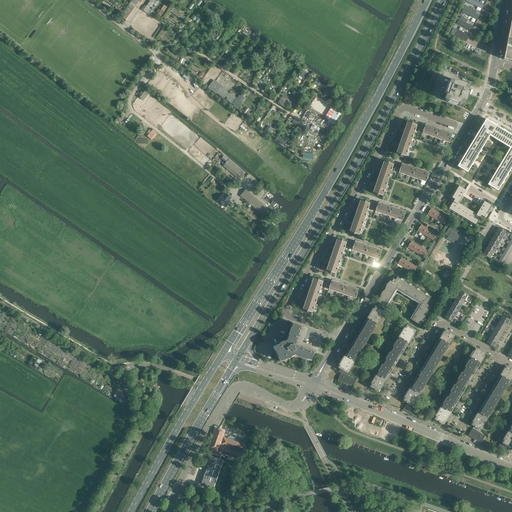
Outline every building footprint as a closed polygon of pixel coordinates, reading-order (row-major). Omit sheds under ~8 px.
[(150,9),(156,0),(155,0),(150,0),(150,2),(149,2),(147,6),(143,11),(149,15),(152,10),(150,9)] [(466,0),(466,1),(481,8),(482,8),(483,6),(483,5),(476,1),(476,0),(466,0)] [(131,11),(135,6),(135,5),(131,2),(124,13),(129,17),(132,12),(131,11)] [(159,10),(158,13),(162,15),(167,8),(164,6),(160,11),(159,10)] [(464,8),(462,12),(476,19),(478,15),(475,14),(476,11),(468,7),(467,10),(464,8)] [(467,20),(461,17),(457,24),(470,30),(472,26),(466,23),(467,20)] [(247,37),(250,33),(251,31),(249,30),(249,29),(248,28),(247,29),(246,28),(243,33),(247,37)] [(469,35),(457,30),(454,36),(466,42),(469,35)] [(186,60),(181,58),(179,62),(184,65),(186,66),(189,62),(185,60),(186,60)] [(208,87),(216,94),(217,92),(224,98),(226,97),(227,98),(230,95),(228,93),(227,94),(220,88),(221,87),(213,81),(208,87)] [(446,92),(444,100),(455,104),(456,103),(463,106),(467,94),(466,94),(469,86),(457,82),(457,83),(449,81),(445,92),(446,92)] [(139,97),(143,100),(148,94),(144,90),(139,97)] [(232,96),(231,94),(230,95),(227,98),(226,99),(232,104),(237,98),(233,95),(232,96)] [(240,95),(237,98),(232,104),(234,105),(233,106),(242,112),(246,107),(242,103),(241,104),(240,103),(244,98),(240,95)] [(328,121),(334,125),(342,112),(331,106),(325,117),(329,119),(328,121)] [(486,120),(458,167),(467,172),(490,134),(511,147),(493,178),(492,178),(488,185),(497,190),(511,166),(511,136),(499,128),(498,129),(495,126),(486,120)] [(407,122),(404,130),(402,138),(411,141),(415,129),(417,124),(412,122),(412,123),(411,124),(407,122)] [(425,124),(424,126),(422,132),(422,133),(435,138),(439,129),(425,124)] [(315,132),(315,133),(317,134),(319,131),(318,131),(320,129),(317,127),(313,125),(312,125),(310,129),(312,130),(312,131),(313,132),(313,131),(314,132),(315,132)] [(156,133),(151,129),(146,135),(151,139),(156,133)] [(435,138),(443,140),(449,143),(450,140),(450,141),(450,139),(452,134),(439,129),(435,138)] [(283,140),(279,137),(278,137),(276,140),(279,143),(279,142),(287,148),(289,146),(283,140)] [(402,138),(396,153),(400,155),(400,156),(400,157),(405,158),(411,141),(402,138)] [(311,150),(310,154),(305,154),(304,158),(314,160),(316,151),(311,150)] [(241,170),(229,160),(227,162),(226,162),(226,163),(224,166),(236,176),(241,170)] [(384,162),(381,170),(378,177),(387,180),(391,169),(392,169),(394,163),(389,161),(388,162),(388,163),(384,162)] [(401,164),(401,166),(399,171),(399,172),(412,177),(415,168),(401,164)] [(415,168),(412,177),(426,182),(426,179),(427,179),(427,178),(429,173),(415,168)] [(378,177),(373,193),(377,194),(377,195),(377,196),(382,197),(387,180),(378,177)] [(265,189),(263,187),(261,185),(254,193),(258,196),(265,189)] [(453,191),(450,196),(454,199),(453,201),(457,204),(458,202),(462,196),(465,190),(457,185),(453,191)] [(246,190),(241,196),(262,215),(268,209),(246,190)] [(224,197),(222,195),(221,197),(220,197),(219,198),(219,199),(218,200),(226,207),(230,202),(229,201),(231,198),(226,194),(224,197)] [(360,201),(357,209),(355,216),(364,219),(368,207),(370,202),(366,200),(365,201),(365,202),(360,201)] [(453,201),(448,209),(475,226),(480,217),(476,215),(474,214),(459,205),(457,204),(453,201)] [(477,213),(476,215),(480,217),(481,215),(481,216),(485,218),(486,218),(489,212),(493,206),(484,201),(480,207),(477,213)] [(378,204),(376,210),(375,211),(389,216),(392,207),(378,202),(378,204)] [(389,216),(395,218),(402,220),(403,218),(404,217),(403,217),(405,212),(392,207),(389,216)] [(431,208),(427,214),(432,217),(436,211),(431,208)] [(436,211),(432,217),(438,221),(441,214),(436,211)] [(441,214),(438,221),(443,224),(446,218),(441,214)] [(355,216),(350,232),(354,233),(353,234),(354,234),(354,235),(358,237),(364,219),(355,216)] [(421,225),(417,231),(422,234),(426,228),(421,225)] [(459,231),(450,226),(445,234),(448,236),(447,239),(455,244),(460,235),(457,234),(459,231)] [(498,227),(495,233),(502,237),(505,232),(498,227)] [(426,228),(422,234),(428,237),(431,231),(426,228)] [(431,231),(428,237),(433,240),(437,234),(431,231)] [(495,233),(492,238),(499,242),(502,237),(495,233)] [(492,238),(489,243),(496,248),(499,242),(492,238)] [(337,239),(334,247),(332,255),(341,258),(345,247),(347,241),(342,239),(342,240),(341,240),(341,241),(337,239)] [(354,243),(352,249),(352,250),(365,255),(368,246),(355,241),(354,243)] [(411,241),(407,247),(413,250),(416,244),(411,241)] [(489,243),(486,248),(493,253),(496,248),(489,243)] [(416,244),(413,250),(418,254),(422,247),(416,244)] [(365,255),(372,257),(379,259),(379,257),(380,257),(380,256),(382,251),(368,246),(365,255)] [(422,247),(418,254),(423,257),(427,251),(422,247)] [(493,253),(486,248),(483,254),(490,258),(493,253)] [(332,255),(326,270),(330,272),(330,273),(330,274),(335,275),(335,274),(341,258),(332,255)] [(401,258),(397,264),(403,267),(406,261),(401,258)] [(406,261),(403,267),(408,270),(411,264),(406,261)] [(411,264),(408,270),(413,273),(417,267),(411,264)] [(380,297),(376,301),(385,307),(388,302),(389,300),(393,294),(395,295),(395,293),(394,292),(396,288),(405,293),(403,295),(406,296),(406,295),(413,298),(412,300),(414,301),(415,300),(421,303),(419,307),(417,306),(416,308),(417,309),(414,316),(412,315),(411,317),(412,318),(411,320),(420,325),(422,320),(425,317),(427,312),(430,308),(428,307),(429,305),(427,304),(431,297),(426,295),(422,292),(418,290),(414,287),(409,285),(406,282),(401,280),(397,277),(395,280),(393,279),(390,278),(389,282),(386,285),(385,289),(381,293),(380,297)] [(313,278),(311,286),(308,294),(317,297),(321,285),(323,280),(319,278),(318,279),(318,280),(313,278)] [(331,282),(329,288),(328,289),(342,294),(345,285),(331,280),(331,282)] [(342,294),(349,296),(355,298),(356,296),(357,295),(358,290),(345,285),(342,294)] [(461,291),(457,296),(464,300),(468,295),(464,293),(461,291)] [(308,294),(303,309),(307,311),(306,312),(307,312),(307,313),(311,314),(317,297),(308,294)] [(457,296),(454,302),(461,306),(464,300),(457,296)] [(454,302),(451,307),(458,311),(461,306),(454,302)] [(374,306),(367,318),(377,324),(384,312),(379,309),(378,308),(374,306)] [(451,307),(448,312),(455,316),(458,311),(451,307)] [(448,312),(445,317),(452,321),(455,316),(448,312)] [(503,316),(500,321),(507,325),(510,320),(503,316)] [(367,318),(360,330),(369,336),(377,324),(367,318)] [(500,321),(496,326),(503,330),(507,325),(500,321)] [(273,347),(281,361),(294,354),(311,360),(313,353),(310,352),(310,350),(306,349),(306,350),(296,347),(295,348),(293,341),(295,341),(297,334),(299,334),(300,330),(299,330),(300,326),(293,324),(287,340),(273,347)] [(406,325),(399,337),(408,343),(416,331),(412,328),(411,328),(406,325)] [(496,326),(493,331),(500,336),(503,330),(496,326)] [(360,330),(352,343),(362,348),(369,336),(360,330)] [(439,338),(449,344),(450,345),(453,340),(452,339),(454,335),(446,330),(445,332),(444,332),(439,338)] [(493,331),(490,337),(497,341),(500,336),(493,331)] [(399,337),(391,349),(401,355),(408,343),(399,337)] [(490,337),(487,342),(494,347),(497,341),(490,337)] [(439,338),(432,351),(442,356),(449,344),(439,338)] [(352,343),(345,355),(354,361),(362,348),(352,343)] [(476,348),(471,357),(480,363),(484,356),(485,353),(476,348)] [(391,349),(384,362),(393,368),(401,355),(391,349)] [(432,351),(425,363),(434,369),(442,356),(432,351)] [(337,367),(340,369),(346,372),(347,373),(354,361),(345,355),(337,367)] [(471,357),(463,370),(473,375),(480,363),(471,357)] [(384,362),(376,374),(386,380),(393,368),(384,362)] [(425,363),(417,375),(427,381),(434,369),(425,363)] [(504,368),(500,375),(510,381),(511,381),(511,378),(511,369),(506,367),(505,369),(504,368)] [(463,370),(457,380),(466,386),(473,375),(463,370)] [(344,375),(341,373),(338,380),(344,383),(348,376),(344,374),(344,375)] [(376,374),(369,386),(374,389),(373,389),(375,390),(375,389),(379,392),(386,380),(376,374)] [(417,375),(410,387),(419,393),(427,381),(417,375)] [(500,375),(493,387),(502,393),(510,381),(500,375)] [(348,376),(344,383),(351,385),(354,378),(348,376)] [(457,380),(448,394),(458,400),(466,386),(457,380)] [(410,387),(402,400),(408,403),(412,405),(419,393),(410,387)] [(493,387),(485,400),(495,405),(502,393),(493,387)] [(448,394),(441,406),(451,412),(458,400),(448,394)] [(485,400),(478,411),(488,417),(495,405),(485,400)] [(408,403),(404,409),(410,413),(414,406),(412,405),(408,403)] [(414,406),(410,413),(416,417),(420,410),(414,406)] [(441,406),(434,419),(438,421),(438,422),(439,422),(443,424),(451,412),(441,406)] [(478,411),(474,418),(470,424),(474,426),(480,430),(488,417),(478,411)] [(480,430),(474,426),(472,429),(468,435),(475,439),(479,432),(478,432),(480,430)] [(215,428),(210,442),(208,449),(213,451),(211,457),(210,457),(201,484),(207,486),(207,487),(213,490),(223,460),(220,459),(222,454),(228,456),(227,458),(233,460),(233,458),(236,459),(239,453),(242,454),(243,452),(246,445),(247,442),(240,440),(239,442),(238,443),(233,441),(233,439),(228,437),(227,439),(223,437),(225,431),(215,428)] [(511,432),(508,430),(501,442),(507,446),(510,448),(511,445),(511,432)] [(485,436),(479,432),(475,439),(481,443),(485,436)] [(501,442),(498,447),(504,451),(507,446),(501,442)]
